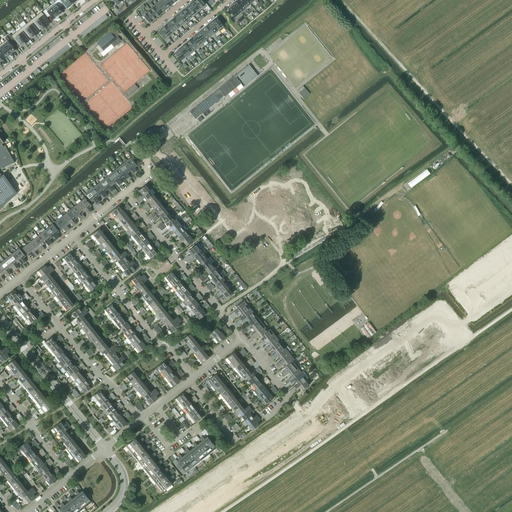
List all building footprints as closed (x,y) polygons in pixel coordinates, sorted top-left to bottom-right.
[(57,0),(57,1),(61,6),(64,4),(68,9),(72,6),(72,5),(67,0),(57,0)] [(160,0),(157,3),(165,12),(168,9),(161,1),(162,1),(161,0),(160,0)] [(162,0),(162,1),(161,1),(168,9),(172,6),(167,0),(162,0)] [(200,0),(196,0),(194,2),(201,10),(202,11),(206,7),(200,0)] [(238,1),(233,5),(241,13),(245,10),(245,9),(246,9),(238,0),(238,1)] [(238,0),(246,9),(248,8),(250,5),(250,4),(245,0),(238,0)] [(57,1),(50,6),(58,17),(63,13),(59,8),(61,6),(57,1)] [(201,10),(194,2),(190,5),(197,13),(201,10)] [(157,3),(153,6),(161,15),(165,12),(157,3)] [(186,8),(193,16),(197,13),(190,5),(186,8)] [(233,5),(228,10),(237,20),(242,15),(243,15),(241,13),(233,5)] [(50,6),(43,12),(47,18),(50,16),(54,21),(58,17),(50,6)] [(153,6),(150,9),(157,18),(161,15),(153,6)] [(189,20),(193,16),(186,8),(182,12),(189,20)] [(150,9),(146,12),(154,21),(157,18),(150,9)] [(36,16),(45,27),(48,25),(48,24),(50,22),(41,12),(36,16)] [(142,15),(141,16),(149,26),(154,21),(146,12),(142,15)] [(189,20),(182,12),(178,15),(185,23),(186,24),(190,21),(189,20)] [(174,19),(181,27),(185,23),(178,15),(174,19)] [(45,27),(36,16),(31,20),(39,31),(41,29),(42,30),(45,27)] [(212,22),(219,31),(219,32),(224,28),(216,18),(212,22)] [(170,22),(177,31),(181,27),(174,19),(170,22)] [(38,32),(39,31),(31,20),(26,24),(35,35),(38,33),(38,32)] [(166,26),(173,34),(177,31),(170,22),(166,26)] [(208,25),(208,26),(209,27),(215,34),(219,31),(212,22),(208,25)] [(35,35),(26,24),(21,28),(29,38),(31,37),(32,38),(35,35)] [(169,37),(173,34),(166,26),(162,29),(168,38),(169,37)] [(204,29),(203,29),(208,35),(210,37),(209,37),(210,38),(215,34),(209,27),(208,26),(204,29)] [(29,38),(21,28),(16,32),(25,43),(28,41),(28,40),(29,38)] [(169,38),(169,37),(168,38),(162,29),(157,33),(165,42),(169,38)] [(200,32),(206,40),(209,37),(210,37),(208,35),(203,29),(200,32)] [(25,43),(16,32),(11,36),(10,34),(8,36),(10,38),(11,37),(13,39),(15,41),(17,44),(19,46),(19,47),(21,45),(22,46),(25,43)] [(98,45),(103,51),(111,44),(113,47),(120,41),(113,32),(111,33),(110,33),(109,32),(97,43),(98,45)] [(200,32),(195,36),(202,44),(203,44),(207,41),(206,40),(200,32)] [(195,36),(191,39),(198,48),(199,49),(203,45),(203,44),(202,44),(195,36)] [(6,40),(2,43),(10,54),(11,53),(15,50),(14,49),(12,47),(10,45),(9,43),(7,40),(8,39),(6,37),(5,38),(6,40)] [(191,39),(187,43),(194,51),(198,48),(191,39)] [(2,43),(0,44),(0,50),(6,57),(9,55),(11,57),(13,56),(11,53),(10,54),(2,43)] [(187,43),(183,46),(190,55),(194,51),(187,43)] [(106,53),(113,47),(111,44),(103,51),(98,45),(95,47),(98,50),(99,52),(103,56),(106,53)] [(183,46),(179,50),(186,58),(190,55),(183,46)] [(179,50),(174,53),(182,62),(186,58),(179,50)] [(257,76),(249,65),(236,75),(245,86),(257,76)] [(234,76),(218,89),(214,93),(196,107),(189,112),(195,119),(199,115),(202,113),(202,114),(224,96),(240,84),(234,76)] [(3,147),(1,144),(0,144),(0,206),(3,203),(16,194),(0,173),(0,168),(14,163),(5,145),(3,147)] [(126,161),(135,172),(137,171),(134,167),(137,166),(130,158),(126,161)] [(123,164),(129,172),(131,170),(134,174),(135,172),(126,161),(123,164)] [(119,167),(120,169),(128,179),(130,177),(127,173),(129,172),(123,164),(119,167)] [(120,169),(119,167),(115,170),(120,176),(121,178),(123,176),(126,180),(128,179),(120,169)] [(120,176),(115,170),(111,173),(120,185),(122,183),(119,180),(121,178),(120,176)] [(120,185),(111,173),(108,176),(114,184),(116,182),(119,186),(120,185)] [(114,184),(108,176),(104,179),(113,191),(115,189),(112,186),(114,184)] [(100,182),(106,190),(108,188),(111,192),(113,191),(104,179),(100,182)] [(96,185),(105,197),(107,195),(104,192),(106,190),(100,182),(96,185)] [(93,188),(99,196),(101,194),(104,198),(105,197),(96,185),(93,188)] [(145,185),(139,191),(143,196),(149,190),(145,185)] [(89,191),(98,203),(100,201),(98,199),(97,197),(99,196),(93,188),(89,191)] [(149,190),(143,196),(143,197),(146,201),(153,195),(155,194),(155,193),(151,189),(149,190)] [(98,203),(89,191),(85,194),(91,202),(93,201),(94,203),(95,202),(97,206),(99,204),(98,203)] [(454,192),(442,207),(446,211),(459,195),(454,192)] [(153,195),(146,201),(150,205),(157,200),(153,195)] [(81,201),(90,213),(92,211),(89,208),(91,206),(85,198),(81,201)] [(157,200),(150,205),(154,210),(161,204),(157,200)] [(77,204),(83,212),(85,211),(88,214),(90,213),(81,201),(77,204)] [(73,207),(83,219),(84,217),(81,214),(83,212),(77,204),(73,207)] [(112,211),(110,213),(111,213),(114,218),(116,216),(120,213),(123,211),(125,208),(122,204),(119,206),(112,211)] [(161,204),(154,210),(158,215),(165,209),(161,204)] [(70,210),(76,218),(78,217),(81,220),(83,219),(73,207),(70,210)] [(165,209),(158,215),(161,219),(170,212),(171,212),(170,211),(169,211),(168,211),(167,211),(166,211),(165,209)] [(66,213),(75,225),(77,223),(74,220),(76,218),(70,210),(66,213)] [(120,213),(116,216),(120,221),(127,215),(123,211),(120,213)] [(170,212),(161,219),(165,224),(174,217),(170,212)] [(62,217),(68,224),(70,223),(73,226),(75,225),(66,213),(62,217)] [(127,215),(120,221),(124,226),(130,220),(127,215)] [(58,220),(68,231),(69,229),(66,226),(68,224),(62,217),(58,220)] [(174,217),(165,224),(167,226),(168,225),(170,228),(171,227),(178,221),(176,219),(174,217)] [(68,231),(58,220),(54,223),(61,230),(62,229),(64,231),(64,230),(66,232),(68,231)] [(130,220),(124,226),(127,230),(134,225),(130,220)] [(172,231),(170,233),(171,235),(181,226),(178,221),(171,227),(175,232),(174,233),(172,231)] [(49,227),(58,239),(60,237),(57,234),(59,232),(52,224),(49,227)] [(134,225),(127,230),(131,235),(138,229),(134,225)] [(181,226),(171,235),(172,236),(173,237),(177,234),(178,236),(185,231),(181,226)] [(58,239),(49,227),(45,230),(51,238),(53,237),(54,239),(54,238),(56,240),(58,239)] [(96,240),(103,234),(99,229),(92,235),(96,240)] [(138,229),(131,235),(135,240),(142,234),(138,229)] [(180,241),(177,242),(178,244),(182,241),(189,236),(191,234),(187,229),(185,231),(178,236),(178,237),(179,239),(180,241)] [(50,245),(52,243),(51,242),(51,241),(50,239),(51,238),(45,230),(41,233),(50,245)] [(37,236),(44,244),(46,243),(49,246),(50,245),(41,233),(37,236)] [(103,234),(96,240),(100,244),(107,239),(103,234)] [(142,234),(135,240),(139,244),(145,239),(142,234)] [(34,239),(43,251),(45,249),(42,246),(44,244),(37,236),(34,239)] [(182,241),(178,244),(180,246),(183,243),(186,246),(193,240),(189,236),(182,241)] [(30,243),(36,250),(38,249),(41,252),(43,251),(34,239),(30,243)] [(107,239),(100,244),(104,249),(111,244),(107,239)] [(145,239),(139,244),(142,249),(149,243),(145,239)] [(26,246),(35,257),(37,256),(34,252),(36,250),(30,243),(26,246)] [(149,243),(142,249),(146,254),(153,248),(149,243)] [(189,250),(188,251),(190,254),(189,254),(190,255),(188,256),(190,258),(193,255),(202,248),(198,243),(196,245),(189,250)] [(111,244),(104,249),(108,253),(114,248),(111,244)] [(35,257),(26,246),(22,249),(28,256),(31,255),(34,258),(35,257)] [(111,258),(118,253),(114,248),(108,253),(111,258)] [(153,248),(146,254),(150,259),(157,253),(153,248)] [(193,255),(190,258),(191,260),(193,258),(193,259),(195,257),(197,260),(204,254),(206,253),(202,248),(193,255)] [(384,252),(378,255),(375,248),(360,254),(361,256),(355,259),(360,271),(358,271),(362,280),(371,277),(372,279),(375,278),(376,279),(388,274),(385,268),(388,267),(383,256),(385,255),(384,252)] [(19,249),(15,252),(24,263),(26,262),(23,258),(25,256),(19,249)] [(117,261),(120,259),(127,253),(125,251),(120,255),(118,253),(111,258),(113,261),(115,259),(117,261)] [(15,252),(11,255),(17,262),(18,263),(19,262),(22,265),(24,263),(15,252)] [(63,258),(67,263),(74,258),(77,256),(75,253),(74,254),(72,252),(63,258)] [(120,259),(117,261),(121,266),(128,261),(126,258),(129,256),(127,253),(120,259)] [(204,254),(197,260),(201,264),(207,259),(204,254)] [(11,255),(7,258),(17,269),(18,268),(15,264),(17,262),(11,255)] [(207,259),(201,264),(204,269),(211,263),(213,262),(209,257),(207,259)] [(7,258),(4,261),(10,269),(12,267),(15,271),(17,269),(7,258)] [(74,258),(67,263),(71,268),(78,262),(74,258)] [(125,271),(134,263),(132,260),(129,263),(128,261),(121,266),(125,271)] [(4,261),(0,263),(9,275),(11,274),(8,270),(10,269),(4,261)] [(78,262),(71,268),(75,272),(82,267),(78,262)] [(0,263),(0,271),(2,275),(4,273),(7,277),(9,275),(0,263)] [(134,263),(125,271),(129,275),(135,270),(133,268),(136,265),(134,263)] [(211,263),(204,269),(208,274),(215,268),(211,263)] [(45,266),(38,271),(42,276),(52,268),(51,268),(50,266),(47,268),(45,266)] [(82,267),(75,272),(79,277),(85,272),(82,267)] [(215,268),(208,274),(212,278),(219,273),(221,271),(217,267),(215,268)] [(42,276),(39,279),(40,280),(41,280),(42,280),(44,282),(51,277),(49,274),(52,272),(54,271),(52,268),(42,276)] [(172,271),(165,277),(169,282),(176,276),(177,275),(175,273),(176,272),(174,269),(172,271)] [(212,278),(211,279),(213,282),(214,281),(216,283),(222,278),(226,275),(224,273),(222,273),(221,271),(219,273),(212,278)] [(85,272),(79,277),(76,279),(80,284),(82,282),(89,276),(85,272)] [(136,285),(146,277),(144,274),(141,277),(139,274),(132,280),(136,285)] [(407,278),(405,279),(402,274),(388,283),(390,285),(382,291),(389,302),(391,300),(395,306),(409,297),(407,295),(415,289),(407,278)] [(176,276),(169,282),(173,286),(179,281),(180,281),(182,279),(180,276),(179,277),(177,275),(176,276)] [(89,276),(82,282),(86,287),(93,281),(89,276)] [(51,277),(44,282),(48,287),(55,281),(51,277)] [(146,277),(136,285),(138,287),(136,288),(138,291),(145,285),(143,283),(148,279),(146,277)] [(217,285),(216,287),(218,289),(226,282),(224,280),(222,278),(216,283),(217,285)] [(55,281),(48,287),(52,291),(58,286),(55,281)] [(93,281),(86,287),(90,291),(97,286),(93,281)] [(179,281),(173,286),(176,291),(183,286),(179,281)] [(219,291),(216,294),(218,296),(221,294),(230,287),(226,282),(218,289),(219,291)] [(142,296),(148,290),(145,285),(138,291),(142,296)] [(58,286),(52,291),(55,296),(62,291),(58,286)] [(183,286),(176,291),(180,296),(187,290),(183,286)] [(230,287),(221,294),(225,299),(228,296),(229,298),(233,295),(232,294),(232,293),(235,291),(231,286),(230,287)] [(8,303),(11,301),(18,295),(16,293),(17,292),(15,289),(5,298),(8,303)] [(148,290),(142,296),(145,300),(152,295),(148,290)] [(187,290),(180,296),(184,301),(191,295),(187,290)] [(62,291),(55,296),(59,301),(66,295),(62,291)] [(20,298),(18,295),(11,301),(15,305),(21,300),(23,299),(21,296),(20,298)] [(66,295),(59,301),(63,306),(70,300),(66,295)] [(152,295),(145,300),(149,305),(156,299),(152,295)] [(191,295),(184,301),(188,305),(194,300),(191,295)] [(18,310),(27,303),(25,301),(26,300),(24,298),(22,300),(21,300),(15,305),(18,310)] [(153,310),(160,304),(156,299),(149,305),(153,310)] [(238,309),(234,312),(235,314),(247,304),(249,303),(246,299),(244,300),(236,307),(238,309)] [(70,300),(63,306),(67,310),(74,305),(70,300)] [(194,300),(188,305),(191,310),(198,304),(194,300)] [(22,315),(31,307),(30,305),(29,306),(27,303),(18,310),(22,315)] [(198,304),(191,310),(195,314),(202,309),(204,307),(202,305),(202,306),(200,303),(198,304)] [(112,304),(105,310),(109,314),(115,309),(112,304)] [(160,304),(153,310),(157,314),(164,309),(160,304)] [(235,314),(233,315),(234,317),(237,315),(239,314),(240,316),(242,314),(250,308),(247,304),(235,314)] [(26,320),(33,314),(30,310),(31,309),(31,308),(32,307),(31,307),(22,315),(26,320)] [(76,318),(86,310),(84,307),(81,310),(79,307),(72,313),(76,318)] [(244,316),(240,319),(241,321),(253,312),(250,308),(242,314),(244,316)] [(115,309),(109,314),(113,319),(119,314),(115,309)] [(164,309),(157,314),(160,319),(167,314),(164,309)] [(202,309),(195,314),(199,319),(206,314),(202,309)] [(78,324),(85,318),(83,316),(88,312),(86,310),(76,318),(78,320),(76,321),(78,324)] [(241,321),(239,323),(240,325),(243,323),(246,320),(248,322),(256,316),(253,312),(241,321)] [(33,314),(26,320),(30,324),(38,318),(36,315),(35,316),(33,314)] [(119,314),(113,319),(116,324),(120,321),(123,318),(120,314),(119,314)] [(167,314),(160,319),(164,324),(171,318),(167,314)] [(250,324),(246,327),(247,329),(259,319),(256,316),(248,322),(250,324)] [(171,318),(164,324),(168,328),(179,319),(177,317),(173,320),(171,318)] [(82,328),(88,323),(92,320),(90,319),(87,321),(85,318),(78,324),(82,328)] [(120,321),(116,324),(120,329),(127,323),(128,322),(126,319),(125,321),(123,318),(120,321)] [(168,328),(167,329),(171,334),(180,326),(178,324),(181,322),(179,319),(168,328)] [(259,319),(247,329),(249,330),(252,327),(254,329),(262,323),(259,319)] [(85,333),(92,328),(90,325),(93,322),(92,320),(88,323),(82,328),(85,333)] [(127,323),(120,329),(124,333),(130,328),(129,326),(130,324),(128,322),(127,323)] [(252,334),(250,336),(251,338),(265,327),(266,326),(267,326),(266,325),(264,327),(262,323),(254,329),(256,331),(252,334)] [(368,323),(358,330),(364,338),(367,339),(376,332),(368,323)] [(265,327),(251,338),(253,339),(255,338),(258,335),(260,337),(262,336),(268,331),(269,330),(266,326),(265,327)] [(214,338),(221,332),(217,327),(210,333),(214,338)] [(431,327),(411,341),(421,355),(423,353),(430,363),(449,348),(442,338),(440,339),(431,327)] [(92,328),(85,333),(89,338),(96,332),(92,328)] [(130,328),(124,333),(127,338),(134,332),(130,328)] [(263,338),(260,341),(261,342),(273,333),(270,329),(269,330),(268,331),(262,336),(263,338)] [(96,332),(89,338),(93,343),(100,337),(97,334),(101,331),(99,330),(97,332),(96,332)] [(134,332),(127,338),(131,343),(138,337),(134,332)] [(221,332),(214,338),(218,343),(225,337),(221,332)] [(273,333),(261,342),(262,344),(266,341),(268,343),(276,337),(273,333)] [(186,344),(193,339),(189,334),(183,339),(186,344)] [(52,337),(45,343),(49,347),(55,342),(58,340),(56,338),(55,339),(53,336),(52,337)] [(97,347),(107,339),(106,338),(102,340),(100,337),(93,343),(97,347)] [(138,337),(131,343),(135,347),(142,342),(138,337)] [(269,345),(266,348),(267,350),(279,341),(276,337),(268,343),(269,345)] [(100,352),(107,346),(105,343),(108,341),(107,339),(97,347),(100,352)] [(190,349),(197,343),(193,339),(186,344),(190,349)] [(194,354),(201,348),(202,348),(199,344),(202,342),(200,341),(198,343),(197,343),(190,349),(194,354)] [(279,341),(267,350),(268,352),(272,349),(274,351),(282,344),(279,341)] [(55,342),(49,347),(52,352),(59,347),(55,342)] [(142,342),(135,347),(139,352),(146,347),(142,342)] [(272,356),(270,357),(271,359),(273,358),(285,348),(282,344),(274,351),(275,353),(272,356)] [(107,346),(100,352),(102,354),(104,353),(106,355),(116,348),(114,345),(109,349),(107,346)] [(59,347),(52,352),(56,357),(63,351),(59,347)] [(273,358),(271,359),(272,359),(273,361),(274,359),(278,356),(280,358),(288,352),(290,350),(287,347),(285,348),(273,358)] [(116,348),(106,355),(110,360),(117,354),(115,352),(118,350),(116,348)] [(201,348),(194,354),(198,358),(205,353),(201,348)] [(8,349),(0,355),(0,359),(2,362),(9,356),(7,354),(10,352),(8,349)] [(63,351),(56,357),(60,361),(67,356),(63,351)] [(234,352),(227,358),(231,363),(237,357),(238,357),(234,352)] [(278,363),(276,364),(277,366),(291,355),(288,352),(280,358),(281,360),(278,363)] [(205,353),(198,358),(202,363),(209,358),(205,353)] [(114,365),(120,360),(123,357),(121,354),(118,357),(117,354),(110,360),(113,365),(114,365)] [(60,361),(58,363),(62,367),(64,366),(71,361),(69,359),(70,358),(68,355),(67,356),(60,361)] [(291,355),(277,366),(279,368),(280,367),(283,365),(284,367),(286,366),(292,361),(294,359),(291,356),(291,355)] [(120,360),(114,365),(113,365),(112,366),(115,371),(124,364),(122,362),(125,359),(123,357),(120,360)] [(237,357),(231,363),(234,367),(241,362),(242,361),(238,357),(237,357)] [(395,357),(358,383),(367,396),(404,370),(395,357)] [(11,370),(18,364),(14,359),(7,365),(11,370)] [(71,361),(64,366),(67,371),(74,365),(76,364),(74,362),(72,363),(71,361)] [(167,363),(165,361),(157,367),(155,369),(159,374),(161,372),(168,367),(170,365),(168,362),(167,363)] [(241,362),(234,367),(238,372),(247,365),(246,365),(247,364),(246,362),(245,363),(243,361),(241,362)] [(285,369),(282,372),(284,374),(295,365),(292,361),(286,366),(284,367),(285,369)] [(15,374),(22,369),(18,364),(11,370),(15,374)] [(74,365),(67,371),(71,375),(78,370),(80,368),(78,366),(76,368),(74,365)] [(247,365),(238,372),(242,377),(250,370),(247,365)] [(295,365),(284,374),(285,376),(288,373),(290,375),(298,369),(295,365)] [(168,367),(161,372),(165,377),(172,372),(168,367)] [(78,370),(71,375),(75,380),(83,373),(81,371),(83,370),(81,368),(80,368),(78,370)] [(19,379),(25,374),(22,369),(15,374),(19,379)] [(291,377),(288,380),(290,381),(301,372),(298,369),(290,375),(291,377)] [(133,371),(126,377),(130,382),(138,376),(140,374),(139,372),(137,374),(134,370),(133,371)] [(250,370),(242,377),(244,379),(246,378),(248,380),(254,375),(255,375),(257,373),(254,370),(253,372),(252,372),(251,370),(250,370)] [(290,381),(287,384),(288,385),(291,383),(294,381),(296,383),(306,375),(303,371),(301,373),(301,372),(290,381)] [(169,382),(175,376),(172,372),(165,377),(169,382)] [(209,380),(207,381),(211,386),(213,385),(220,379),(219,377),(218,375),(220,373),(219,372),(209,380)] [(75,380),(73,382),(74,384),(77,382),(79,385),(86,379),(88,377),(86,375),(85,376),(83,373),(75,380)] [(25,374),(19,379),(22,384),(32,376),(31,374),(28,377),(25,374)] [(138,376),(130,382),(134,387),(141,381),(142,381),(139,377),(142,375),(140,374),(138,376)] [(254,375),(248,380),(252,385),(258,379),(254,375)] [(294,387),(292,389),(293,390),(295,389),(296,389),(307,380),(308,379),(308,378),(309,378),(306,375),(296,383),(297,384),(294,387)] [(26,388),(33,383),(30,380),(34,377),(32,376),(22,384),(26,388)] [(175,376),(169,382),(173,387),(179,381),(175,376)] [(86,379),(79,385),(83,390),(82,390),(84,393),(90,388),(88,386),(89,384),(86,379)] [(213,385),(211,386),(215,391),(217,389),(227,381),(225,380),(223,382),(220,379),(213,385)] [(258,379),(252,385),(255,389),(262,384),(258,379)] [(307,380),(296,389),(297,391),(300,388),(302,390),(310,384),(307,380)] [(134,387),(133,387),(137,392),(138,391),(145,386),(145,385),(148,383),(147,381),(144,384),(143,384),(141,381),(134,387)] [(227,381),(217,389),(220,394),(227,389),(228,388),(225,385),(228,383),(227,381)] [(30,393),(37,388),(40,385),(39,383),(35,386),(33,383),(26,388),(30,393)] [(145,386),(138,391),(142,396),(148,390),(150,389),(147,386),(149,384),(148,383),(145,385),(145,386)] [(255,389),(253,391),(257,396),(259,394),(266,389),(262,384),(255,389)] [(34,398),(40,392),(38,389),(41,387),(40,385),(37,388),(30,393),(34,398)] [(103,388),(93,396),(97,401),(104,395),(102,393),(105,391),(103,388)] [(227,389),(220,394),(224,399),(234,391),(233,389),(231,391),(228,388),(227,389)] [(148,390),(142,396),(143,398),(145,397),(147,399),(157,391),(155,389),(153,390),(150,393),(148,390)] [(266,389),(259,394),(263,399),(269,393),(266,389)] [(157,391),(147,399),(151,404),(158,398),(156,396),(159,394),(157,391)] [(234,391),(224,399),(228,403),(235,398),(236,397),(233,394),(236,392),(234,391)] [(40,392),(34,398),(37,403),(44,397),(45,396),(47,394),(46,393),(44,395),(43,394),(42,395),(40,392)] [(263,399),(262,400),(265,405),(273,398),(271,396),(273,395),(271,392),(269,393),(263,399)] [(183,393),(176,399),(180,403),(187,398),(183,393)] [(106,397),(104,395),(97,401),(101,405),(108,400),(110,398),(108,395),(106,397)] [(41,407),(48,402),(44,397),(37,403),(41,407)] [(187,398),(180,403),(184,408),(190,403),(187,398)] [(235,398),(228,403),(232,408),(239,402),(242,400),(241,398),(238,401),(237,400),(236,400),(235,398)] [(108,400),(101,405),(105,410),(111,404),(108,400)] [(239,402),(232,408),(236,413),(242,408),(240,404),(243,402),(242,400),(239,402)] [(48,402),(41,407),(39,408),(43,413),(55,404),(53,402),(50,404),(48,402)] [(190,403),(184,408),(187,413),(194,407),(190,403)] [(334,403),(329,407),(336,416),(340,413),(342,415),(345,413),(341,407),(338,409),(334,403)] [(111,404),(105,410),(102,412),(104,414),(105,413),(107,415),(109,415),(115,409),(111,404)] [(4,406),(0,409),(0,415),(1,417),(7,411),(9,410),(7,408),(5,409),(4,406)] [(194,407),(187,413),(191,418),(195,422),(202,417),(203,416),(201,413),(202,413),(201,411),(200,411),(199,410),(200,409),(198,408),(197,408),(196,406),(194,407)] [(242,408),(236,413),(237,415),(239,414),(241,416),(251,409),(249,406),(247,407),(244,410),(242,408)] [(115,409),(109,415),(112,419),(121,413),(119,410),(120,410),(118,407),(115,409)] [(329,407),(324,410),(329,417),(326,419),(330,424),(333,422),(332,420),(336,417),(336,416),(329,407)] [(251,409),(241,416),(245,421),(252,415),(250,413),(253,411),(251,409)] [(7,411),(1,417),(4,421),(11,416),(7,411)] [(122,415),(121,413),(112,419),(116,424),(123,419),(123,418),(125,416),(123,414),(122,415)] [(252,415),(245,421),(249,425),(258,418),(256,415),(253,417),(252,415)] [(11,416),(4,421),(8,426),(15,421),(16,419),(14,417),(13,418),(11,416)] [(258,418),(249,425),(252,430),(259,425),(257,422),(260,420),(258,418)] [(123,419),(116,424),(120,429),(127,423),(123,419)] [(8,426),(6,428),(10,432),(12,431),(19,425),(15,421),(8,426)] [(54,427),(52,429),(56,433),(57,433),(57,432),(58,432),(68,424),(66,422),(63,424),(61,422),(54,427)] [(68,424),(58,432),(60,434),(58,436),(60,438),(67,432),(65,430),(68,428),(70,427),(68,424)] [(304,428),(298,432),(303,439),(300,441),(304,446),(307,444),(305,442),(311,438),(304,428)] [(67,432),(60,438),(64,443),(70,437),(67,432)] [(202,441),(211,452),(214,450),(205,439),(204,439),(202,436),(200,438),(202,441)] [(70,437),(64,443),(67,447),(74,442),(70,437)] [(130,451),(141,442),(144,439),(142,437),(139,440),(137,437),(125,446),(130,451)] [(205,439),(214,450),(216,448),(207,437),(205,439)] [(289,439),(284,442),(291,452),(296,448),(297,450),(300,448),(296,443),(294,445),(289,439)] [(200,443),(209,454),(211,452),(202,441),(200,443)] [(26,442),(19,447),(23,452),(30,447),(26,442)] [(66,448),(66,449),(69,453),(71,452),(78,446),(74,442),(67,447),(66,448)] [(134,456),(145,447),(141,442),(130,451),(134,456)] [(195,447),(204,458),(206,456),(197,445),(194,442),(192,444),(195,447)] [(284,442),(280,446),(285,453),(282,455),(286,460),(289,458),(287,456),(292,453),(291,452),(284,442)] [(197,445),(206,456),(209,454),(200,443),(197,445)] [(30,447),(23,452),(27,457),(34,451),(35,450),(33,448),(34,447),(32,445),(30,447)] [(138,461),(149,452),(147,449),(150,447),(148,445),(145,447),(134,456),(138,461)] [(71,452),(69,453),(73,458),(75,457),(82,451),(78,446),(71,452)] [(192,449),(201,460),(204,458),(195,447),(192,449)] [(187,453),(196,464),(199,462),(190,451),(189,451),(187,448),(185,450),(187,453)] [(190,451),(199,462),(201,460),(192,449),(190,451)] [(34,451),(27,457),(31,462),(38,456),(34,451)] [(82,451),(75,457),(79,462),(86,456),(82,451)] [(270,451),(264,455),(271,465),(277,461),(278,463),(281,461),(278,456),(275,458),(270,451)] [(142,466),(153,457),(156,454),(154,452),(151,455),(149,452),(138,461),(142,466)] [(184,455),(194,466),(196,464),(187,453),(184,455)] [(171,456),(169,458),(172,462),(176,459),(175,458),(177,457),(174,454),(172,455),(171,456)] [(179,459),(188,470),(191,468),(182,457),(179,454),(177,456),(180,459),(179,459)] [(182,457),(191,468),(194,466),(184,455),(182,457)] [(38,456),(31,462),(35,466),(41,461),(38,456)] [(146,471),(157,462),(153,457),(142,466),(146,471)] [(188,470),(179,459),(177,461),(186,473),(188,470)] [(150,476),(161,467),(159,465),(162,462),(160,460),(157,462),(146,471),(150,476)] [(41,461),(35,466),(38,471),(45,465),(41,461)] [(0,471),(3,475),(10,470),(8,467),(11,464),(10,463),(7,465),(0,470),(0,471)] [(252,463),(246,467),(251,474),(248,476),(252,481),(255,479),(253,477),(259,473),(252,463)] [(45,465),(38,471),(42,476),(49,470),(45,465)] [(154,481),(165,472),(168,470),(166,468),(163,470),(161,467),(150,476),(154,481)] [(7,480),(14,475),(15,474),(18,472),(16,471),(13,473),(10,470),(3,475),(7,480)] [(49,470),(42,476),(46,480),(53,475),(49,470)] [(158,486),(169,477),(165,472),(154,481),(158,486)] [(240,472),(234,476),(239,484),(237,486),(240,491),(243,489),(242,487),(248,483),(240,472)] [(11,485),(18,479),(15,476),(16,476),(15,474),(14,475),(7,480),(11,485)] [(53,475),(46,480),(50,485),(57,480),(55,477),(56,476),(54,474),(53,475)] [(169,477),(158,486),(162,491),(173,482),(171,479),(174,477),(172,475),(169,477)] [(15,490),(22,484),(18,479),(11,485),(15,490)] [(19,494),(25,489),(23,486),(26,483),(25,481),(22,484),(15,490),(19,494)] [(225,482),(221,486),(227,495),(232,492),(233,494),(236,492),(233,486),(230,488),(225,482)] [(221,486),(216,489),(221,496),(218,498),(222,503),(225,501),(223,499),(228,496),(227,495),(221,486)] [(22,499),(34,490),(32,487),(27,491),(25,489),(19,494),(22,499)] [(34,490),(22,499),(26,504),(35,497),(33,494),(36,492),(34,490)] [(77,495),(86,506),(89,504),(80,493),(79,493),(77,490),(75,492),(77,495)] [(80,493),(89,504),(91,502),(82,491),(80,493)] [(74,497),(84,508),(86,506),(77,495),(74,497)] [(206,495),(202,499),(208,508),(213,505),(214,507),(217,505),(213,499),(211,501),(206,495)] [(69,501),(78,511),(79,511),(81,510),(72,499),(69,496),(67,498),(70,501),(69,501)] [(72,499),(81,510),(84,508),(74,497),(72,499)] [(202,499),(197,502),(202,509),(199,511),(204,511),(209,509),(208,508),(202,499)] [(67,503),(73,511),(78,511),(69,501),(67,503)] [(62,507),(65,511),(69,511),(64,505),(62,502),(60,504),(62,507)] [(64,505),(69,511),(73,511),(67,503),(64,505)]
